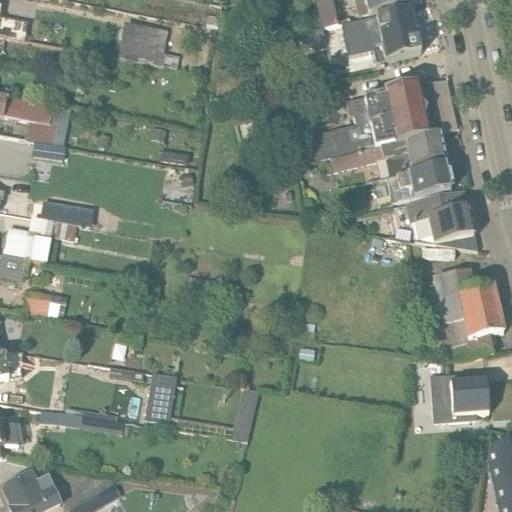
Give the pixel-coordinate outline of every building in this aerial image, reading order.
[(312,0),(317,18),(298,23),(300,33),(320,29),(339,26),(349,24),(348,19),(335,22),(330,0),(352,0),(357,18),(403,9),(400,0),(312,0)] [(420,55),(410,12),(349,24),(339,26),(347,58),(380,50),(383,63),(420,55)] [(0,34),(24,39),(27,20),(0,14),(0,34)] [(166,30),(124,22),(118,58),(160,65),(162,52),(166,30)] [(320,29),(300,33),(304,51),(323,46),(320,29)] [(162,52),(160,65),(176,67),(178,55),(162,52)] [(438,136),(428,87),(383,97),(384,101),(375,103),(374,97),(363,100),(363,101),(345,105),(348,119),(352,119),(354,128),(289,142),(294,169),(329,161),(438,136)] [(0,92),(0,116),(28,121),(25,139),(35,141),(61,146),(69,108),(57,105),(57,103),(0,92)] [(308,100),(279,107),(284,126),(313,120),(308,100)] [(165,128),(151,126),(150,138),(163,140),(165,128)] [(438,136),(329,161),(332,175),(375,164),(379,182),(386,181),(444,167),(445,167),(438,136)] [(59,160),(61,146),(35,141),(32,156),(59,160)] [(188,154),(158,150),(157,159),(186,163),(188,154)] [(444,167),(386,181),(391,205),(450,192),(444,167)] [(463,193),(404,207),(408,224),(410,224),(414,243),(477,253),(463,193)] [(39,207),(37,218),(75,224),(78,210),(42,205),(39,207)] [(6,227),(0,253),(0,254),(24,258),(52,263),(56,241),(50,240),(51,236),(72,240),(75,224),(37,218),(31,217),(28,231),(6,227)] [(24,258),(0,254),(0,275),(20,280),(24,258)] [(503,334),(492,287),(473,291),(468,273),(431,282),(434,295),(415,299),(423,333),(433,330),(437,349),(494,337),(503,334)] [(216,280),(187,275),(184,287),(214,292),(216,280)] [(52,296),(26,292),(22,312),(50,316),(51,309),(50,308),(52,296)] [(314,326),(295,322),(292,340),(312,343),(314,326)] [(457,363),(492,356),(490,344),(495,343),(494,337),(437,349),(440,361),(457,363)] [(0,346),(0,378),(20,375),(22,350),(0,346)] [(143,372),(109,367),(108,375),(142,380),(143,372)] [(175,378),(151,374),(144,420),(161,423),(161,428),(246,443),(257,393),(241,390),(232,429),(168,416),(175,378)] [(485,383),(474,384),(474,377),(428,380),(431,425),(474,424),(474,418),(487,417),(485,383)] [(116,415),(66,407),(65,412),(115,421),(116,415)] [(115,421),(65,412),(58,411),(39,410),(38,422),(59,424),(121,434),(123,422),(115,421)] [(0,457),(2,458),(0,448),(0,446),(23,445),(19,424),(0,423),(0,457)] [(491,492),(511,487),(511,446),(488,452),(486,467),(491,492)] [(32,472),(1,487),(8,502),(10,500),(13,506),(9,508),(10,511),(41,511),(61,503),(47,475),(36,480),(32,472)] [(109,485),(68,509),(69,511),(90,511),(116,497),(109,485)] [(511,511),(511,487),(491,492),(495,511),(511,511)]
